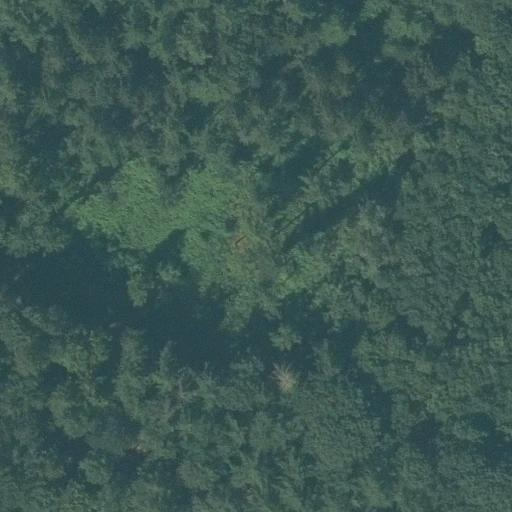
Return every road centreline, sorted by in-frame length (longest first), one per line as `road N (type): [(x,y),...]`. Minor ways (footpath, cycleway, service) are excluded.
road 1 (track): [(511,487),(0,277)]
road 2 (track): [(84,314),(104,370),(187,511)]
